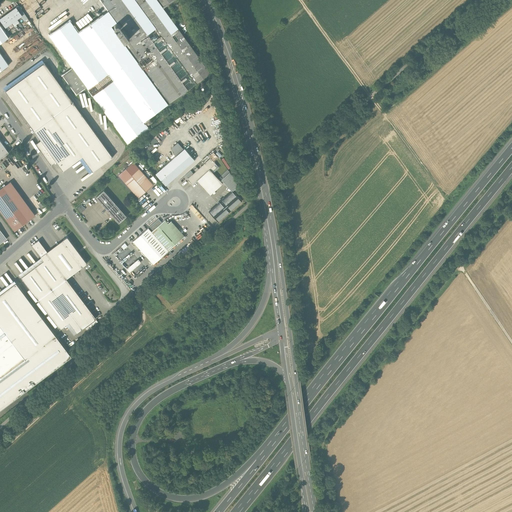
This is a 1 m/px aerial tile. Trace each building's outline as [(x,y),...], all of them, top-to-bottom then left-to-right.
[(102,0),(109,10),(79,32),(70,20),(49,36),(77,74),(67,81),(76,94),(86,86),(128,143),(148,128),(143,122),(180,96),(183,99),(189,94),(187,91),(210,73),(163,9),(175,0),(102,0)] [(16,8),(0,19),(5,27),(22,16),(16,8)] [(0,26),(0,43),(8,39),(0,26)] [(0,71),(8,65),(0,53),(0,71)] [(73,102),(44,63),(5,91),(34,130),(34,131),(41,140),(36,144),(51,164),(56,161),(63,170),(82,156),(93,171),(112,157),(73,102)] [(0,158),(9,152),(0,140),(0,139),(0,140),(0,139),(0,158)] [(184,149),(156,174),(166,185),(194,160),(184,149)] [(210,158),(187,179),(192,185),(197,181),(209,169),(215,164),(210,158)] [(153,185),(133,162),(118,175),(138,198),(153,185)] [(209,169),(197,181),(210,195),(222,184),(209,169)] [(222,178),(232,191),(240,185),(230,172),(222,178)] [(0,188),(0,210),(15,231),(26,223),(36,215),(10,181),(0,188)] [(126,216),(104,190),(96,197),(119,223),(122,220),(123,220),(123,219),(126,216)] [(221,199),(219,202),(209,212),(218,222),(242,201),(233,190),(222,200),(221,199)] [(182,239),(165,220),(162,223),(158,219),(148,228),(168,251),(182,239)] [(148,228),(133,241),(153,264),(168,251),(148,228)] [(67,237),(63,240),(65,242),(48,255),(47,253),(46,252),(41,257),(44,261),(21,278),(38,300),(87,263),(67,237)] [(39,240),(32,245),(41,257),(46,252),(47,253),(47,252),(39,240)] [(65,242),(63,240),(47,252),(47,253),(48,255),(65,242)] [(136,273),(133,269),(142,263),(139,259),(127,267),(133,275),(136,273)] [(96,319),(66,279),(38,300),(60,329),(69,323),(77,333),(96,319)] [(0,325),(25,359),(0,377),(0,410),(71,357),(16,283),(0,295),(0,325)] [(0,377),(25,359),(0,325),(0,377)]
